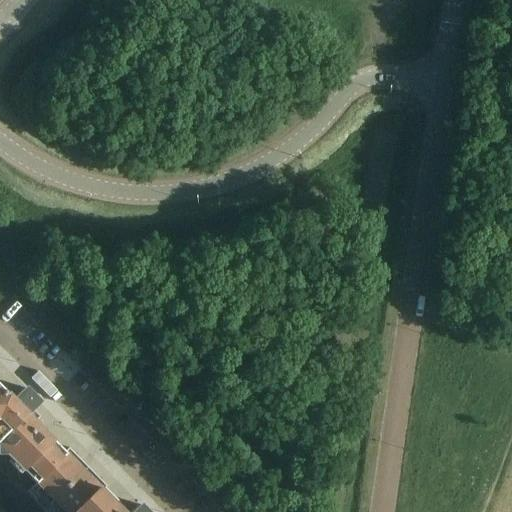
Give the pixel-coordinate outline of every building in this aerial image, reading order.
[(0,386),(14,401),(26,390),(0,363),(0,386)] [(0,447),(36,483),(36,484),(41,479),(67,454),(64,452),(28,415),(27,414),(39,403),(26,389),(26,390),(14,401),(0,386),(0,447)] [(41,479),(59,497),(88,468),(68,448),(64,452),(67,454),(41,479)] [(107,487),(88,468),(59,497),(74,511),(76,511),(100,489),(103,491),(107,487)] [(146,511),(141,506),(134,511),(123,511),(103,491),(100,489),(76,511),(146,511)]
